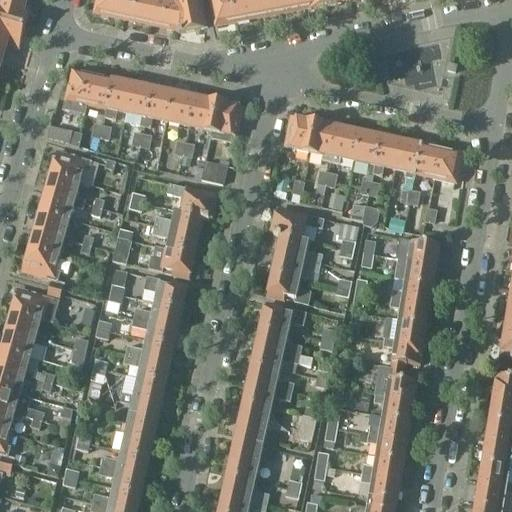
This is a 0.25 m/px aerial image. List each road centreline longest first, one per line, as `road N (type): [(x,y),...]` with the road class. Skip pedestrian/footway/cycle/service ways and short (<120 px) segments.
road 1 (residential): [(179,511),(274,81)]
road 2 (residential): [(428,511),(492,128)]
road 3 (residential): [(277,50),(511,5)]
road 4 (residential): [(56,37),(198,65),(277,50)]
road 5 (residential): [(274,81),(492,128)]
road 6 (residential): [(0,233),(56,37)]
